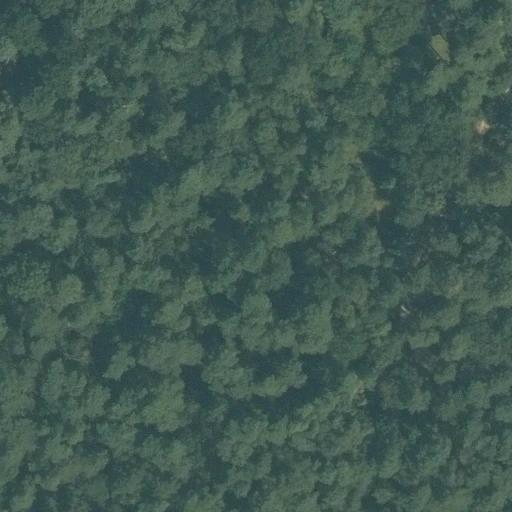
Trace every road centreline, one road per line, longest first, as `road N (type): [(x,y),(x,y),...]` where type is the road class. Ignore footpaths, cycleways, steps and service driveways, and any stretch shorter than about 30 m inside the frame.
road 1 (track): [(432,511),(217,0)]
road 2 (unknown): [(511,41),(434,345),(506,511)]
